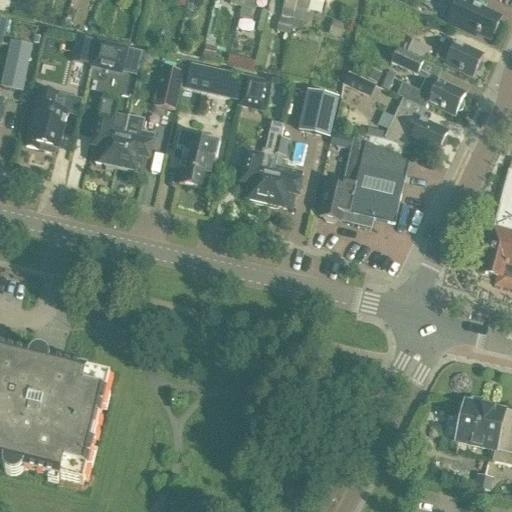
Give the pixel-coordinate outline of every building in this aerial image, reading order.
[(230,0),(229,5),(242,8),(243,0),(230,0)] [(253,0),(243,0),(242,8),(253,11),(255,0),(253,0)] [(284,0),(281,18),(294,21),(298,0),(284,0)] [(326,0),(298,0),(294,21),(292,29),(302,31),(304,23),(310,0),(326,4),(326,0)] [(502,20),(459,0),(448,24),(476,37),(477,35),(492,41),(502,20)] [(290,36),(291,29),(293,22),(280,19),(276,32),(290,36)] [(348,25),(333,21),(329,36),(343,40),(348,25)] [(79,37),(79,38),(74,60),(90,64),(95,41),(79,37)] [(474,79),(484,57),(447,39),(438,58),(447,63),(446,66),(474,79)] [(407,52),(425,61),(431,49),(412,41),(407,52)] [(98,43),(92,67),(123,74),(124,71),(128,50),(98,43)] [(13,44),(3,87),(20,91),(30,48),(13,44)] [(204,58),(215,60),(217,48),(206,46),(204,58)] [(398,51),(391,65),(417,77),(427,81),(421,94),(414,91),(403,86),(397,97),(408,102),(409,102),(425,110),(428,104),(429,104),(456,117),(466,96),(419,74),(419,73),(424,63),(398,51)] [(163,69),(164,69),(156,108),(175,112),(183,73),(185,66),(165,61),(163,69)] [(247,78),(193,66),(191,65),(185,91),(238,103),(241,104),(247,78)] [(381,74),(366,67),(361,78),(376,84),(381,74)] [(343,87),(370,99),(376,87),(349,74),(343,87)] [(395,77),(387,74),(380,90),(388,93),(395,77)] [(238,103),(237,108),(258,112),(265,82),(247,78),(241,104),(238,103)] [(59,150),(68,115),(55,112),(59,95),(41,91),(28,148),(40,151),(41,146),(59,150)] [(307,94),(298,133),(331,140),(339,101),(308,94),(307,93),(307,94)] [(103,100),(92,147),(98,148),(94,164),(118,169),(125,138),(124,138),(127,125),(129,117),(128,117),(127,118),(116,115),(118,104),(103,100)] [(410,142),(438,155),(448,133),(398,110),(387,133),(368,130),(367,138),(394,144),(405,149),(406,149),(410,142)] [(125,138),(118,169),(141,174),(144,159),(149,160),(154,136),(142,133),(145,121),(129,117),(127,125),(124,138),(125,138)] [(246,188),(244,200),(267,205),(274,176),(273,176),(278,156),(279,156),(283,140),(281,140),(284,126),(277,124),(270,151),(264,150),(262,158),(249,155),(242,183),(246,184),(245,187),(246,188)] [(181,130),(178,146),(187,149),(182,168),(184,169),(180,184),(205,190),(209,174),(211,174),(215,160),(212,159),(213,154),(218,156),(222,139),(181,130)] [(332,142),(347,145),(349,137),(334,134),(332,142)] [(374,220),(395,225),(409,165),(400,160),(405,149),(394,144),(367,138),(358,136),(356,141),(353,140),(345,176),(358,179),(351,209),(355,210),(354,216),(352,215),(350,225),(372,230),(374,220)] [(291,142),(283,140),(279,156),(287,158),(291,142)] [(274,176),(267,205),(291,210),(294,196),(299,197),(304,173),(290,170),(275,166),(273,176),(274,176)] [(511,169),(509,169),(483,269),(486,273),(511,280),(511,169)] [(343,213),(352,215),(354,216),(355,210),(351,209),(358,179),(345,176),(342,188),(328,185),(321,218),(341,222),(343,213)] [(20,475),(23,471),(83,486),(109,379),(0,350),(0,465),(2,466),(3,471),(6,475),(10,477),(15,477),(20,475)] [(456,442),(495,452),(496,452),(505,411),(466,402),(456,442)] [(511,412),(505,411),(496,452),(495,452),(492,464),(511,468),(511,412)] [(481,492),(485,478),(477,476),(474,490),(481,492)] [(490,494),(493,480),(485,478),(481,492),(490,494)]
